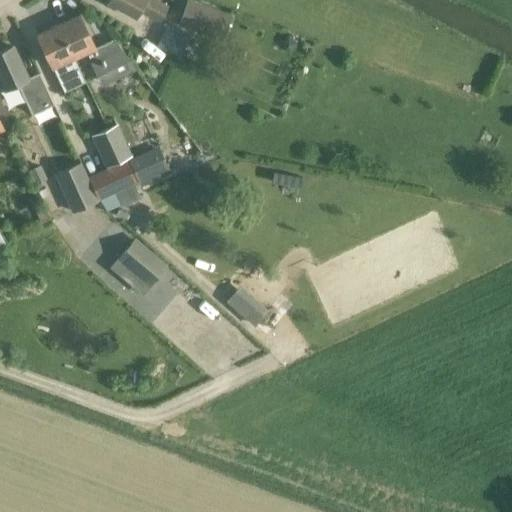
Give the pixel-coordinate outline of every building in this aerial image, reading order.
[(168,5),(158,0),(107,0),(107,1),(125,11),(136,17),(141,8),(160,19),(168,5)] [(196,0),(187,0),(178,25),(223,42),(233,15),(196,0)] [(94,45),(88,32),(80,14),(59,24),(73,55),(85,49),(97,76),(132,60),(113,36),(94,45)] [(59,24),(38,34),(46,52),(63,90),(63,89),(64,91),(73,86),(85,81),(73,55),(59,24)] [(182,58),(192,36),(169,25),(158,47),(178,57),(158,72),(147,80),(163,100),(175,89),(176,90),(203,69),(182,58)] [(287,35),(283,41),(284,48),(290,53),(298,43),(287,35)] [(27,78),(21,64),(12,46),(0,51),(0,76),(5,88),(17,82),(33,115),(53,104),(39,72),(27,78)] [(93,134),(107,166),(133,155),(118,123),(93,134)] [(445,129),(439,142),(452,148),(459,136),(445,129)] [(82,160),(55,172),(73,211),(98,200),(100,199),(116,192),(117,194),(135,185),(134,183),(138,181),(140,187),(170,173),(170,172),(167,164),(159,145),(141,153),(134,157),(89,176),(82,160)] [(41,164),(29,170),(35,184),(47,179),(41,164)] [(135,185),(117,194),(124,208),(141,200),(135,185)] [(54,225),(47,209),(37,214),(44,229),(54,225)] [(135,237),(118,257),(151,284),(152,285),(168,265),(135,237)] [(255,325),(268,310),(240,286),(227,301),(255,325)] [(264,315),(257,323),(263,329),(270,321),(264,315)]
